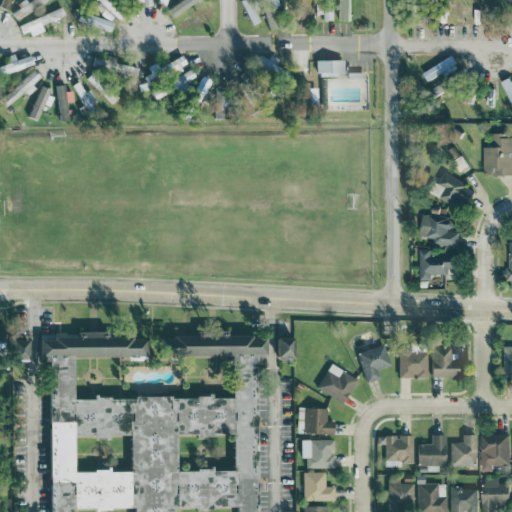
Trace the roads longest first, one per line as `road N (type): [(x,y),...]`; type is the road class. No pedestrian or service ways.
road 1 (tertiary): [(0,288),(511,308)]
road 2 (residential): [(389,0),(392,304)]
road 3 (residential): [(481,404),(486,239),(498,210),(511,205)]
road 4 (residential): [(511,403),(394,404),(371,414)]
